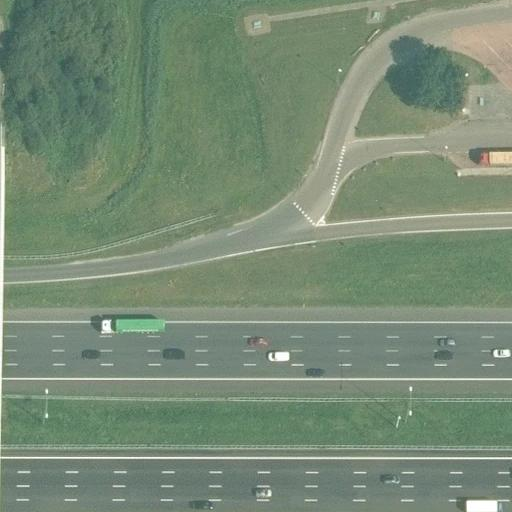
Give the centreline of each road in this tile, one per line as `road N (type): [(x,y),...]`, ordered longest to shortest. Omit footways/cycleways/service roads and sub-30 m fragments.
road 1 (motorway): [(511,352),(0,349)]
road 2 (motorway): [(0,486),(511,486)]
road 3 (motorway): [(282,230),(162,262),(0,276)]
